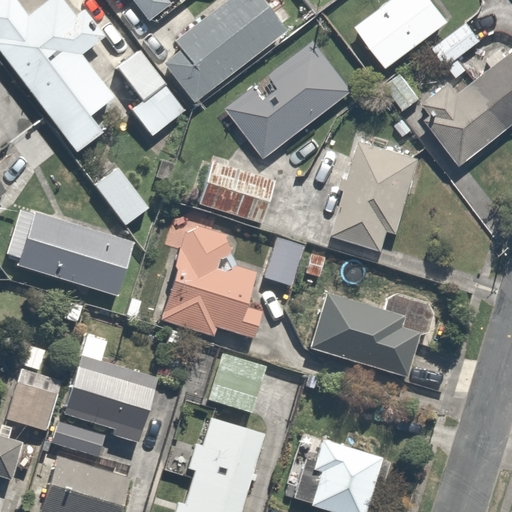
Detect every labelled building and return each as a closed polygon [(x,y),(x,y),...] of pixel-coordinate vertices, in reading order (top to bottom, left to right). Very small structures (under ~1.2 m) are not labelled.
[(0,0),(0,61),(70,156),(125,115),(77,51),(93,40),(63,0),(36,0),(22,11),(14,0),(0,0)] [(159,6),(154,0),(126,0),(143,19),(159,6)] [(263,34),(276,24),(256,0),(221,0),(152,56),(190,103),(268,40),(263,34)] [(381,63),(444,14),(433,0),(375,0),(348,21),(381,63)] [(456,51),(479,33),(464,14),(425,43),(449,74),(465,62),(456,51)] [(347,89),(310,39),(219,107),(256,156),(347,89)] [(135,45),(108,65),(134,99),(124,107),(145,135),(182,107),(135,45)] [(511,46),(459,86),(452,76),(414,104),(423,117),(455,161),(511,118),(511,46)] [(384,223),(392,226),(415,151),(356,133),(328,226),(378,242),(384,223)] [(112,152),(83,173),(121,225),(150,203),(112,152)] [(274,172),(210,154),(196,207),(260,224),(274,172)] [(15,204),(1,253),(11,256),(8,264),(108,292),(124,235),(15,204)] [(228,231),(178,219),(153,321),(210,335),(212,327),(251,337),(258,310),(244,307),(253,271),(220,263),(228,231)] [(303,244),(270,233),(257,273),(290,284),(303,244)] [(400,325),(402,315),(319,293),(304,353),(398,377),(410,328),(400,325)] [(83,301),(62,297),(57,320),(79,324),(83,301)] [(106,339),(80,331),(73,352),(98,361),(106,339)] [(47,349),(24,340),(17,360),(39,369),(47,349)] [(151,377),(74,354),(55,414),(132,438),(151,377)] [(58,376),(17,362),(0,411),(0,416),(39,430),(58,376)] [(207,415),(198,444),(189,441),(182,466),(191,469),(182,501),(172,498),(168,511),(235,511),(260,431),(207,415)] [(100,433),(52,419),(46,441),(93,455),(100,433)] [(313,434),(312,439),(297,435),(291,454),(306,459),(293,500),(332,511),(357,511),(375,452),(313,434)] [(0,475),(9,478),(19,441),(0,435),(0,475)] [(109,511),(121,476),(50,454),(34,505),(55,511),(109,511)]
